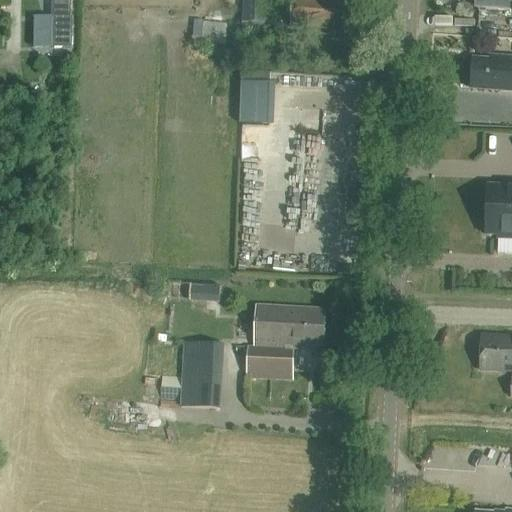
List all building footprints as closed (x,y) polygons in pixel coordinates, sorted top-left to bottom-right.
[(243,0),(242,27),(242,33),(262,34),(275,25),(276,0),(243,0)] [(355,27),(356,0),(291,0),(290,29),(334,31),(335,26),(355,27)] [(511,0),(477,0),(477,8),(509,11),(510,0),(511,0)] [(203,23),(201,44),(201,52),(224,54),(225,46),(227,25),(203,23)] [(471,90),(511,92),(511,58),(490,57),(490,61),(473,60),(471,90)] [(274,72),(275,61),(261,62),(261,72),(274,72)] [(247,127),(277,125),(275,80),(245,82),(247,127)] [(487,186),(486,210),(511,211),(511,183),(504,183),(504,186),(487,186)] [(511,211),(486,210),(485,235),(497,236),(497,240),(511,240),(511,211)] [(280,262),(281,273),(298,272),(297,261),(280,262)] [(481,262),(480,278),(510,279),(510,262),(481,262)] [(219,295),(205,294),(205,311),(218,312),(219,295)] [(252,347),(249,346),(247,379),(292,381),(294,351),(307,351),(307,345),(324,346),(326,311),(255,305),(252,347)] [(511,338),(481,337),(479,372),(511,373),(511,338)] [(184,343),(182,383),(181,408),(221,410),(224,345),(184,343)]
